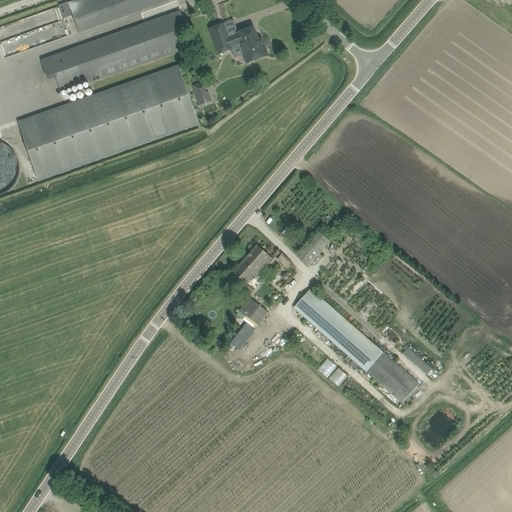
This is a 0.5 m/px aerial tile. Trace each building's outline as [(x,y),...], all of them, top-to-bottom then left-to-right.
[(68,2),(59,5),(60,7),(64,18),(74,15),(75,18),(80,33),(172,0),(75,0),(69,2),(68,2)] [(181,11),(71,49),(49,57),(61,91),(184,47),(177,27),(185,24),(181,11)] [(254,27),(245,30),(238,33),(238,35),(229,38),(224,24),(211,28),(220,54),(233,49),(233,47),(241,44),(244,54),(248,53),(251,61),(268,55),(262,38),(258,39),(254,27)] [(18,121),(24,141),(39,181),(77,168),(200,125),(179,65),(94,95),(57,108),(18,121)] [(193,86),(200,106),(213,101),(209,92),(206,93),(203,82),(193,86)] [(15,183),(20,174),(21,165),(19,156),(14,147),(7,140),(0,137),(0,193),(0,194),(9,190),(15,183)] [(309,266),(330,242),(319,233),(299,257),(309,266)] [(234,273),(241,279),(245,282),(254,272),(257,274),(271,257),(265,252),(258,245),(234,273)] [(290,262),(281,255),(277,260),(286,267),(290,262)] [(311,289),(294,308),(318,330),(348,356),(358,365),(402,404),(419,385),(375,345),(365,337),(360,332),(311,289)] [(259,325),(268,313),(251,299),(241,311),(259,325)] [(237,349),(254,329),(246,322),(229,343),(237,349)] [(403,354),(427,375),(433,369),(408,348),(403,354)]
